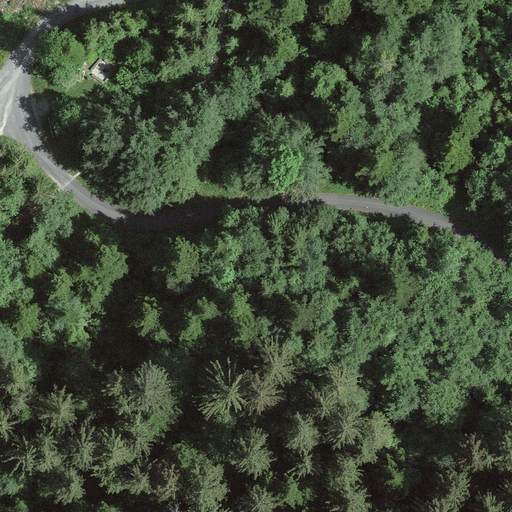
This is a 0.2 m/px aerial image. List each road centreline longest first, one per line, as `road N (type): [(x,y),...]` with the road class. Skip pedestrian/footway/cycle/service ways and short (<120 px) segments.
road 1 (unclassified): [(8,96),(68,181),(121,218),(311,195),(441,217),(511,254)]
road 2 (unclassified): [(8,96),(50,20),(106,0)]
